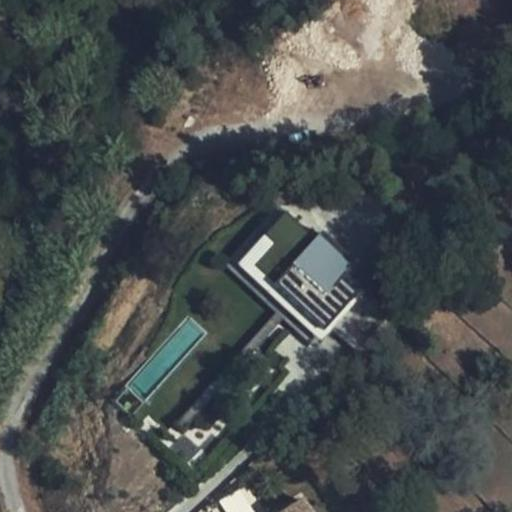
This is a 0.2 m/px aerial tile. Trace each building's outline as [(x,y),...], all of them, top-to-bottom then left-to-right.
[(273,286),(292,264),(299,256),(292,250),(266,279),(273,286)] [(330,328),(344,313),(342,311),(346,306),(342,301),(346,296),(341,291),(335,297),(330,291),(325,295),(292,264),(273,286),(300,311),(324,333),(330,328)] [(287,324),(300,311),(273,286),(260,300),(287,324)] [(368,334),(344,313),(330,328),(354,351),(368,334)] [(441,453),(426,435),(413,447),(430,465),(441,453)] [(307,511),(298,498),(276,511),(307,511)]
